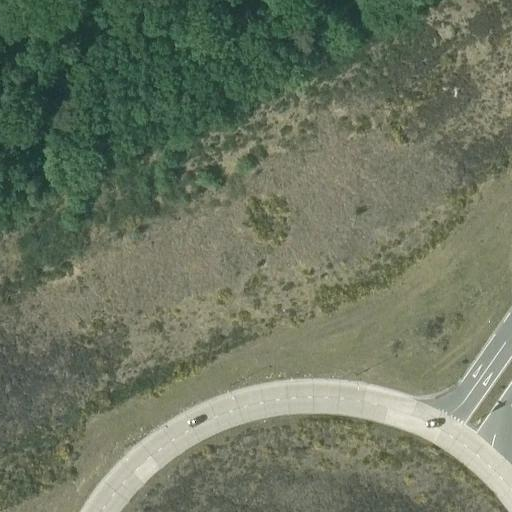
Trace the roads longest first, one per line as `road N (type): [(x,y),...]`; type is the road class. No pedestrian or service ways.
road 1 (primary): [(420,419),(370,402),(265,401),(168,442),(101,511)]
road 2 (primary): [(511,333),(466,396),(420,419)]
